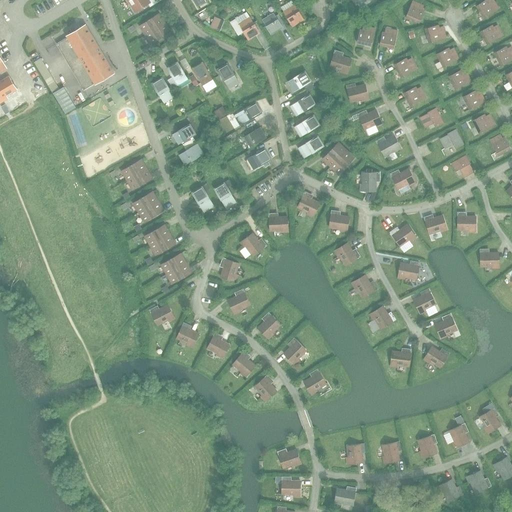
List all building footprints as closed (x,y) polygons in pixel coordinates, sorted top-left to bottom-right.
[(126,0),(135,12),(150,3),(152,6),(160,0),(126,0)] [(294,5),(291,0),(281,7),(283,11),(292,26),(303,19),(294,5)] [(485,0),(476,6),(484,18),(499,8),(493,0),(489,0),(489,1),(487,2),(485,0)] [(413,1),(406,17),(419,23),(423,12),(421,11),(421,9),(422,9),(423,5),(413,1)] [(215,25),(219,16),(212,13),(209,22),(215,25)] [(273,13),(262,19),(271,34),(282,27),(273,13)] [(146,35),(165,23),(162,18),(161,18),(158,14),(140,25),(146,35)] [(250,17),(239,24),(248,39),(259,32),(250,17)] [(168,27),(165,23),(146,35),(152,44),(170,32),(167,28),(168,27)] [(114,73),(98,46),(85,25),(66,36),(67,37),(56,44),(83,90),(94,83),(95,84),(114,73)] [(490,26),(480,31),(487,44),(503,35),(497,25),(493,27),(493,28),(492,29),(490,26)] [(362,32),(359,31),(357,43),(371,46),(375,28),(363,26),(362,30),(363,30),(362,32)] [(436,26),(425,29),(429,42),(446,38),(443,26),(439,27),(439,28),(437,28),(436,26)] [(382,34),(380,45),(394,48),(397,30),(385,28),(385,32),(385,33),(385,35),(382,34)] [(505,50),(504,47),(494,53),(501,65),(511,59),(511,48),(511,46),(507,48),(507,49),(505,50)] [(448,51),(447,49),(436,54),(443,67),(459,58),(453,48),(449,50),(450,50),(448,51)] [(341,70),(340,72),(347,74),(351,59),(340,56),(342,52),(335,50),(334,54),(330,67),(341,70)] [(404,59),(394,64),(401,77),(417,69),(411,58),(407,60),(407,61),(405,62),(404,59)] [(177,62),(167,68),(178,85),(188,79),(177,62)] [(192,68),(202,85),(213,79),(202,62),(192,68)] [(227,63),(217,69),(229,89),(239,83),(227,63)] [(459,71),(449,76),(455,89),(471,81),(466,70),(462,72),(462,73),(460,74),(459,71)] [(294,92),(304,86),(307,91),(314,87),(311,81),(305,71),(287,81),(294,92)] [(194,75),(190,77),(195,86),(199,84),(194,75)] [(9,76),(0,81),(0,101),(0,102),(5,100),(3,96),(4,95),(5,96),(17,89),(9,76)] [(174,96),(162,77),(152,83),(163,102),(174,96)] [(122,83),(111,86),(114,98),(125,95),(122,83)] [(347,89),(350,102),(361,99),(362,101),(369,99),(365,85),(354,87),(353,84),(346,85),(347,89)] [(63,87),(53,93),(65,113),(76,107),(63,87)] [(414,88),(403,93),(410,106),(426,97),(420,87),(416,89),(417,89),(415,90),(414,88)] [(480,91),(476,93),(474,94),(473,91),(463,97),(469,109),(485,101),(480,91)] [(261,106),(266,105),(262,94),(257,96),(261,106)] [(309,94),(292,104),(290,105),(297,116),(315,104),(309,94)] [(261,113),(255,102),(234,115),(240,125),(261,113)] [(222,106),(214,112),(219,119),(227,114),(222,106)] [(420,117),(425,127),(433,123),(435,127),(443,123),(435,108),(427,112),(428,113),(420,117)] [(364,111),(352,116),(354,120),(359,117),(365,129),(375,125),(376,127),(382,124),(376,110),(366,114),(364,111)] [(482,115),(472,120),(479,133),(495,125),(489,114),(485,116),(485,117),(484,118),(482,115)] [(313,115),(296,125),(294,126),(301,137),(319,125),(313,115)] [(196,134),(189,124),(172,134),(178,144),(196,134)] [(266,137),(260,127),(243,137),(249,147),(266,137)] [(463,144),(455,129),(447,133),(448,135),(440,138),(445,148),(453,144),(455,148),(463,144)] [(500,134),(489,140),(498,155),(510,149),(505,139),(503,140),(502,138),(500,134)] [(317,136),(300,146),(299,147),(305,157),(323,146),(317,136)] [(378,144),(378,145),(384,156),(394,150),(395,152),(401,149),(394,136),(384,141),(382,138),(376,141),(378,144)] [(331,166),(346,150),(342,146),(338,143),(322,158),(331,166)] [(203,154),(197,144),(179,154),(186,164),(203,154)] [(270,159),(264,149),(247,159),(253,169),(260,165),(262,170),(271,165),(268,160),(270,159)] [(350,154),(346,150),(331,166),(339,174),(354,158),(350,154)] [(455,171),(460,169),(464,176),(473,171),(469,164),(470,163),(466,156),(451,164),(455,171)] [(127,180),(147,168),(144,164),(143,164),(141,159),(122,170),(127,180)] [(150,173),(147,168),(127,180),(133,190),(152,179),(149,174),(150,173)] [(362,184),(360,184),(360,191),(375,191),(375,180),(379,180),(379,173),(375,173),(371,173),(371,169),(367,169),(367,173),(362,173),(362,184)] [(397,171),(390,174),(392,177),(398,189),(408,184),(409,186),(415,182),(408,169),(398,174),(397,171)] [(236,201),(224,182),(214,189),(225,207),(236,201)] [(213,205),(202,186),(192,193),(203,211),(213,205)] [(139,212),(158,201),(156,196),(155,196),(152,191),(133,203),(139,212)] [(307,212),(307,214),(313,217),(320,203),(309,198),(311,195),(305,192),(303,195),(297,207),(307,212)] [(161,205),(158,201),(139,212),(145,222),(163,211),(161,206),(161,205)] [(331,214),(329,227),(340,229),(340,231),(347,232),(349,217),(338,215),(338,211),(331,210),(331,214)] [(458,212),(457,216),(457,230),(468,230),(468,232),(475,232),(476,217),(464,216),(464,212),(458,212)] [(287,217),(276,217),(276,213),(269,214),(269,218),(270,231),(281,230),(281,232),(288,232),(287,217)] [(425,221),(429,234),(440,230),(440,232),(447,230),(443,215),(432,219),(431,215),(424,217),(425,221)] [(150,245),(170,234),(167,229),(167,230),(164,225),(145,235),(150,245)] [(390,232),(392,235),(400,246),(409,240),(410,241),(416,237),(407,225),(398,231),(396,228),(390,232)] [(244,248),(246,247),(253,256),(263,248),(266,245),(262,240),(259,242),(252,233),(240,242),(244,248)] [(173,239),(170,234),(150,245),(156,255),(175,244),(172,239),(173,239)] [(347,243),(334,251),(338,257),(339,256),(345,265),(357,258),(360,256),(356,250),(353,252),(347,243)] [(492,268),(499,268),(498,253),(487,253),(487,249),(480,249),(480,253),(480,266),(492,266),(492,268)] [(378,261),(386,258),(384,252),(376,255),(378,261)] [(167,274),(186,263),(184,258),(183,258),(180,253),(161,264),(167,274)] [(235,281),(237,275),(235,274),(239,263),(226,259),(223,258),(220,265),(224,266),(221,276),(235,281)] [(411,265),(400,263),(398,278),(405,279),(405,277),(416,279),(418,266),(419,262),(412,261),(411,265)] [(189,267),(186,263),(167,274),(172,284),(191,273),(188,268),(189,267)] [(355,289),(357,288),(362,297),(374,291),(377,289),(374,283),(370,285),(365,275),(351,282),(355,289)] [(238,296),(228,300),(234,314),(241,311),(240,309),(250,304),(244,293),(242,289),(236,292),(238,296)] [(423,295),(413,300),(420,314),(426,311),(426,309),(436,304),(430,292),(428,289),(422,292),(423,295)] [(151,313),(157,325),(167,320),(168,321),(175,318),(168,305),(158,310),(156,306),(150,310),(151,313)] [(369,314),(373,320),(375,319),(381,329),(392,321),(395,319),(392,313),(388,315),(382,306),(369,314)] [(258,328),(268,339),(273,334),(272,333),(280,325),(271,315),(268,312),(263,317),(266,320),(258,328)] [(441,338),(447,336),(446,334),(457,329),(452,317),(450,314),(444,316),(445,320),(435,325),(441,338)] [(182,326),(176,338),(187,343),(186,344),(192,347),(199,334),(188,329),(190,325),(184,322),(182,326)] [(207,348),(217,353),(216,355),(222,358),(229,345),(219,340),(221,336),(215,333),(213,336),(207,348)] [(294,365),(299,360),(298,358),(306,350),(297,341),(296,341),(294,338),(289,343),(292,346),(284,354),(294,365)] [(423,359),(429,363),(430,361),(440,367),(447,356),(449,353),(443,349),(441,353),(431,347),(423,359)] [(390,366),(397,367),(397,365),(409,366),(410,353),(410,349),(404,348),(403,352),(392,351),(390,366)] [(241,371),(240,373),(245,377),(255,366),(246,358),(249,355),(243,351),(241,354),(232,364),(241,371)] [(313,376),(304,382),(311,395),(317,391),(316,389),(326,384),(319,372),(317,369),(311,373),(313,376)] [(262,394),(260,396),(265,401),(276,391),(269,383),(272,380),(267,375),(264,377),(254,386),(262,394)] [(485,413),(479,417),(485,426),(484,427),(487,433),(500,425),(495,417),(494,416),(498,414),(491,403),(483,409),(485,413)] [(459,426),(449,431),(454,441),(452,442),(455,448),(469,442),(464,431),(467,430),(464,423),(461,416),(455,418),(459,426)] [(419,451),(422,458),(436,453),(432,442),(436,441),(434,435),(430,436),(418,440),(421,451),(419,451)] [(385,456),(383,456),(384,463),(399,460),(397,449),(400,448),(399,442),(395,442),(382,445),(385,456)] [(348,457),(346,457),(347,464),(362,462),(361,451),(365,451),(364,444),(360,444),(347,446),(348,457)] [(277,451),(279,455),(283,468),(294,464),(294,466),(301,464),(296,449),(285,453),(284,449),(277,451)] [(498,470),(504,480),(511,474),(511,466),(511,467),(506,457),(493,465),(497,471),(498,470)] [(469,483),(471,482),(475,493),(487,487),(491,486),(488,479),(484,481),(480,471),(466,477),(469,483)] [(282,494),(293,494),(293,496),(300,496),(300,481),(289,481),(289,477),(282,477),(282,481),(282,494)] [(441,492),(443,491),(448,502),(459,496),(463,494),(460,488),(456,489),(451,479),(438,486),(441,492)] [(348,490),(337,488),(334,503),(341,505),(342,503),(353,505),(355,492),(356,488),(349,487),(348,490)]
